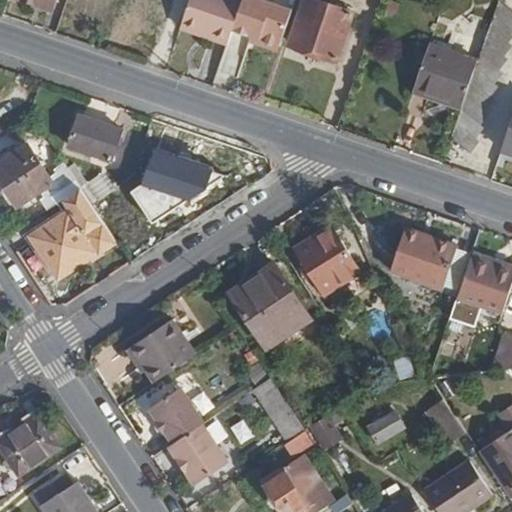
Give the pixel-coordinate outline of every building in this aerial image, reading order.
[(17,0),(51,12),(54,0),(17,0)] [(232,31),(242,2),(235,0),(191,0),(183,24),(211,34),(210,39),(227,45),(232,31)] [(279,48),(292,10),(270,3),(271,0),(242,0),(242,2),(232,31),(258,40),(261,47),(269,50),(279,48)] [(335,60),(352,12),(315,0),(302,0),(288,44),(335,60)] [(500,59),(508,49),(504,45),(511,35),(511,34),(508,32),(511,26),(511,15),(497,3),(475,68),(460,111),(450,139),(467,155),(476,144),(471,140),(480,131),(476,127),(484,118),(480,114),(489,104),(485,100),(495,90),(491,86),(499,76),(495,72),(504,62),(500,59)] [(460,111),(475,68),(426,51),(413,90),(448,102),(446,106),(460,111)] [(111,164),(122,131),(80,116),(67,149),(111,164)] [(511,155),(511,121),(501,152),(511,155)] [(78,191),(61,165),(52,170),(56,177),(52,179),(30,144),(0,162),(0,178),(17,206),(39,192),(43,198),(39,200),(45,211),(58,203),(78,191)] [(225,177),(155,153),(144,184),(128,194),(149,226),(225,177)] [(111,242),(78,191),(58,203),(65,214),(27,237),(53,277),(91,255),(111,242)] [(444,287),(457,251),(422,239),(424,233),(406,227),(390,271),(407,277),(409,274),(444,287)] [(359,272),(330,229),(312,242),(314,245),(297,255),(323,295),(359,272)] [(499,313),(511,278),(511,276),(470,261),(456,299),(499,313)] [(309,320),(274,266),(243,286),(248,296),(235,304),(264,350),(309,320)] [(510,367),(511,362),(511,336),(504,333),(493,361),(510,367)] [(180,365),(159,334),(122,358),(135,379),(132,380),(139,393),(180,365)] [(418,380),(407,356),(393,359),(399,383),(418,380)] [(302,430),(283,401),(275,389),(259,399),(286,440),(302,430)] [(225,464),(199,425),(202,423),(180,390),(148,410),(156,421),(153,423),(160,433),(163,432),(171,443),(166,446),(192,486),(225,464)] [(317,420),(298,391),(283,401),(302,430),(317,420)] [(463,433),(442,400),(427,410),(448,443),(463,433)] [(511,409),(499,418),(508,434),(477,454),(507,499),(511,495),(511,409)] [(401,430),(391,413),(365,429),(376,447),(401,430)] [(60,449),(38,414),(0,437),(0,450),(18,477),(60,449)] [(238,444),(251,438),(243,419),(230,425),(238,444)] [(338,442),(324,420),(308,430),(322,452),(338,442)] [(466,511),(492,495),(468,460),(422,490),(437,511),(455,511),(463,507),(465,511),(466,511)] [(297,511),(316,500),(291,462),(261,480),(281,511),(297,511)] [(96,511),(76,482),(71,485),(65,474),(34,494),(44,511),(96,511)] [(337,511),(350,503),(344,494),(316,511),(337,511)] [(419,511),(409,495),(381,511),(419,511)]
